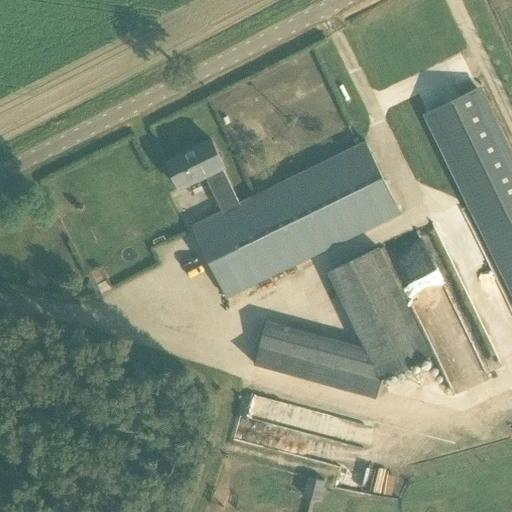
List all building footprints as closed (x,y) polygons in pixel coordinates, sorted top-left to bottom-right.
[(511,159),(477,88),(427,112),(511,287),(511,159)] [(205,176),(222,212),(192,227),(226,297),(400,213),(366,142),(240,203),(222,168),(224,167),(211,140),(166,161),(179,189),(205,176)] [(189,232),(155,248),(158,254),(191,238),(189,232)] [(382,379),(430,356),(378,248),(330,271),(368,351),(266,322),(260,345),(382,379)] [(362,458),(370,424),(287,404),(282,424),(293,427),(291,438),(286,437),(284,444),(313,451),(312,456),(331,460),(336,437),(350,441),(346,454),(362,458)]
